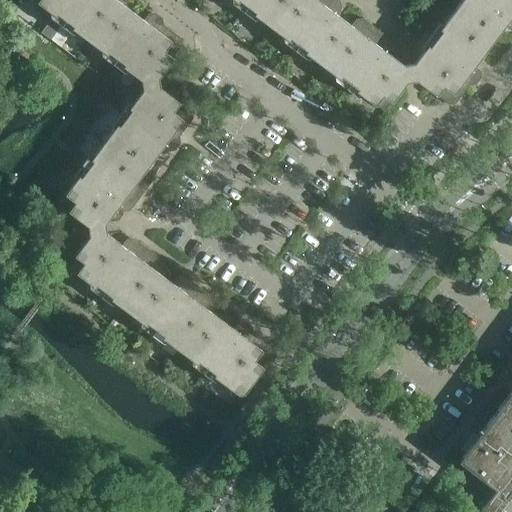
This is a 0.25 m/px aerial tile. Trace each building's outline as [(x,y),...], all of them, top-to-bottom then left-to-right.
[(120,2),(121,0),(39,0),(38,2),(56,16),(57,13),(74,26),(73,28),(91,42),(120,2)] [(290,0),(235,0),(238,1),(238,0),(240,0),(248,6),(256,12),(255,14),(271,26),(290,0)] [(351,26),(336,15),(341,8),(332,1),(332,0),(290,0),(271,26),(289,40),(290,38),(307,50),(306,52),(322,65),(351,26)] [(511,0),(461,0),(453,12),(492,41),(504,25),(510,30),(511,27),(511,0)] [(168,151),(193,118),(192,112),(159,88),(158,77),(182,45),(181,38),(148,14),(144,20),(120,2),(91,42),(107,54),(109,52),(126,64),(124,66),(142,80),(143,90),(130,108),(132,109),(119,126),(117,125),(105,141),(144,170),(162,146),(168,151)] [(384,111),(406,81),(412,81),(417,80),(449,104),(456,103),(480,71),(473,66),(492,41),(453,12),(440,29),(443,30),(430,47),(428,46),(414,64),(409,65),(404,65),(388,53),(392,47),(383,40),(386,36),(363,18),(356,19),(351,26),(322,65),(340,78),(342,76),(359,89),(357,91),(384,111)] [(159,273),(163,267),(162,260),(139,242),(136,246),(127,239),(122,245),(106,233),(105,229),(105,223),(117,207),(123,211),(130,202),(134,205),(151,182),(150,175),(144,170),(105,141),(92,159),(94,161),(87,169),(81,178),(79,176),(66,194),(76,201),(69,211),(88,225),(89,231),(90,236),(75,255),(84,262),(77,272),(95,286),(96,284),(113,296),(112,298),(130,312),(159,273)] [(181,350),(210,311),(215,305),(214,298),(190,281),(187,285),(178,278),(173,284),(159,273),(130,312),(146,324),(148,322),(165,335),(163,337),(181,350)] [(272,354),(271,348),(238,323),(234,329),(210,311),(181,350),(197,362),(199,360),(216,373),(214,375),(238,393),(243,393),(272,354)] [(505,496),(511,486),(511,407),(504,401),(459,461),(495,488),(491,494),(477,511),(506,511),(501,508),(503,504),(508,498),(505,496)]
